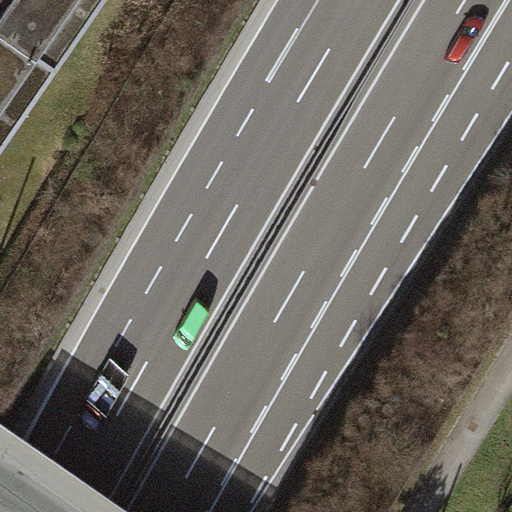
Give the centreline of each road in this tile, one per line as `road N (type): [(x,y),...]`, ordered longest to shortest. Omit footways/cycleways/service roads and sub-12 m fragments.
road 1 (motorway): [(340,0),(46,511)]
road 2 (motorway): [(189,511),(449,61)]
